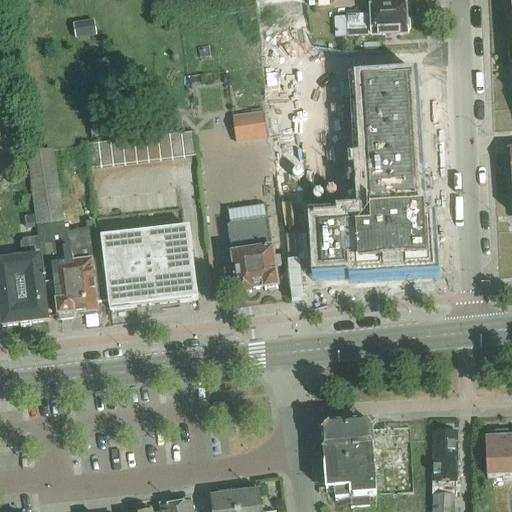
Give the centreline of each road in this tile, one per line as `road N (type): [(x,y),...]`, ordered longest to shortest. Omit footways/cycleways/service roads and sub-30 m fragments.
road 1 (residential): [(467,337),(460,0)]
road 2 (residential): [(0,494),(166,481),(299,456)]
road 3 (secondary): [(0,388),(288,355)]
road 4 (secondary): [(288,355),(467,337)]
